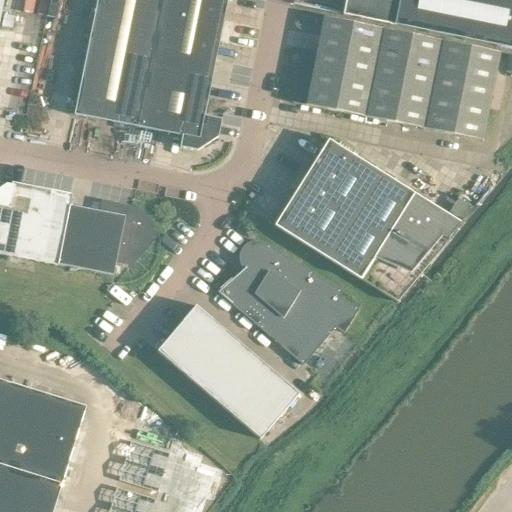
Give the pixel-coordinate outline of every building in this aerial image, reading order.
[(23,0),(22,9),(57,15),(59,0),(23,0)] [(96,0),(88,42),(148,54),(159,0),(96,0)] [(159,0),(148,54),(133,127),(181,136),(179,148),(196,151),(218,137),(221,119),(204,116),(214,67),(227,0),(159,0)] [(511,0),(345,0),(342,15),(511,49),(511,0)] [(302,50),(291,103),(481,141),(499,53),(323,17),(315,53),(302,50)] [(73,115),(133,127),(148,54),(88,42),(73,115)] [(448,241),(470,212),(467,201),(459,196),(447,215),(328,140),(274,226),(363,281),(376,261),(411,275),(443,237),(448,241)] [(0,259),(56,271),(57,265),(56,265),(70,197),(0,182),(0,259)] [(130,208),(128,208),(117,205),(115,216),(73,207),(75,198),(70,197),(56,265),(57,265),(113,276),(115,263),(131,266),(156,236),(156,233),(155,231),(154,228),(153,226),(151,224),(148,220),(145,216),(141,213),(139,212),(137,211),(135,210),(132,209),(130,208)] [(241,271),(217,293),(302,366),(335,329),(343,334),(356,311),(339,300),(342,294),(280,254),(268,246),(261,244),(257,242),(252,242),(247,243),(243,247),(241,250),(239,254),(239,260),(239,264),(241,271)] [(197,307),(157,353),(183,375),(222,329),(197,307)] [(222,329),(183,375),(198,388),(238,342),(222,329)] [(253,355),(238,342),(198,388),(214,401),(253,355)] [(253,355),(214,401),(229,414),(268,368),(253,355)] [(268,368),(229,414),(244,427),(283,381),(268,368)] [(0,511),(52,511),(82,417),(85,407),(0,380),(0,511)] [(299,394),(283,381),(244,427),(259,440),(299,394)]
